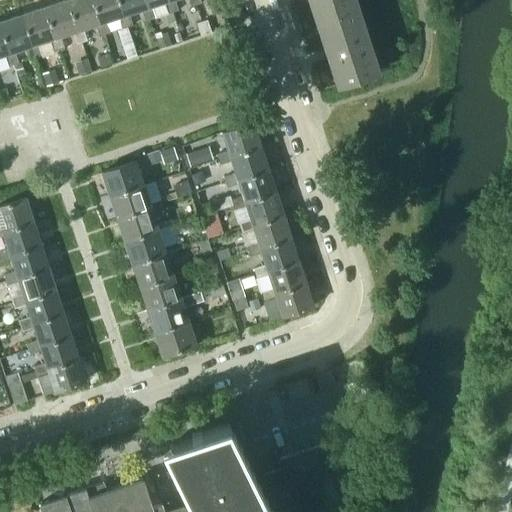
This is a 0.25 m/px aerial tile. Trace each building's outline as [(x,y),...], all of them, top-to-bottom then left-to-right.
[(66,0),(60,0),(43,6),(58,49),(62,48),(58,37),(71,33),(74,44),(80,42),(66,0)] [(97,36),(103,34),(91,0),(66,0),(80,42),(85,40),(81,29),(94,25),(97,36)] [(120,29),(126,27),(117,0),(91,0),(103,34),(108,33),(104,21),(116,17),(120,29)] [(143,21),(149,19),(142,0),(117,0),(126,27),(131,25),(127,14),(139,10),(143,21)] [(166,14),(172,12),(167,0),(142,0),(149,19),(153,18),(150,6),(162,2),(166,14)] [(186,0),(189,6),(194,4),(192,0),(167,0),(172,12),(177,10),(173,0),(186,0)] [(358,8),(355,0),(309,0),(316,21),(358,8)] [(52,51),(58,49),(43,6),(20,13),(35,57),(39,55),(35,44),(48,40),(52,51)] [(379,71),(358,8),(316,21),(337,85),(379,71)] [(29,59),(35,57),(20,13),(0,20),(0,27),(12,65),(16,63),(12,52),(25,47),(29,59)] [(211,30),(208,18),(197,22),(201,34),(211,30)] [(6,67),(12,65),(0,27),(0,55),(2,55),(6,67)] [(156,36),(160,49),(173,45),(168,31),(156,36)] [(113,63),(109,52),(98,56),(101,67),(113,63)] [(75,62),(80,74),(92,70),(88,58),(75,62)] [(43,73),(47,86),(59,82),(55,69),(43,73)] [(10,97),(7,87),(0,89),(0,94),(2,100),(10,97)] [(216,154),(218,159),(260,145),(252,122),(221,132),(227,150),(216,154)] [(223,176),(225,182),(268,168),(260,145),(218,159),(219,164),(231,160),(235,173),(223,176)] [(170,162),(179,159),(174,146),(165,149),(170,162)] [(199,149),(187,153),(191,166),(203,162),(199,149)] [(101,171),(109,195),(143,184),(135,160),(101,171)] [(230,199),(232,205),(275,191),(268,168),(225,182),(226,187),(238,183),(242,195),(230,199)] [(109,195),(116,217),(151,206),(143,184),(109,195)] [(216,204),(229,201),(225,185),(212,188),(216,204)] [(238,223),(240,228),(283,213),(275,191),(232,205),(234,210),(246,206),(250,219),(238,223)] [(0,230),(33,220),(25,196),(0,204),(0,230)] [(116,217),(124,240),(158,229),(151,206),(116,217)] [(245,245),(247,250),(290,236),(283,213),(240,228),(242,233),(254,229),(258,241),(245,245)] [(0,255),(40,243),(33,220),(0,230),(0,235),(3,234),(7,247),(0,249),(0,255)] [(204,227),(199,229),(202,240),(208,239),(204,227)] [(166,252),(158,229),(124,240),(131,263),(166,252)] [(298,259),(290,236),(247,250),(249,256),(261,252),(265,264),(253,268),(254,273),(298,259)] [(199,241),(203,254),(212,251),(208,239),(202,240),(199,241)] [(2,274),(4,280),(48,265),(40,243),(0,255),(0,261),(11,257),(15,270),(2,274)] [(131,263),(139,286),(173,274),(166,252),(131,263)] [(262,296),(305,282),(298,259),(254,273),(256,279),(268,275),(272,287),(260,291),(262,296)] [(10,297),(12,302),(55,288),(48,265),(4,280),(6,284),(18,280),(22,293),(10,297)] [(146,308),(181,297),(173,274),(139,286),(146,308)] [(240,278),(227,282),(230,291),(243,287),(240,278)] [(282,316),(313,305),(305,282),(262,296),(264,302),(276,298),(282,316)] [(212,297),(226,293),(223,283),(209,288),(212,297)] [(17,320),(19,325),(63,311),(55,288),(12,302),(13,307),(26,303),(30,316),(17,320)] [(247,301),(246,296),(233,300),(236,310),(249,306),(247,301)] [(154,331),(188,320),(181,297),(146,308),(154,331)] [(258,298),(247,301),(249,306),(250,311),(261,308),(258,298)] [(25,342),(27,348),(70,334),(63,311),(19,325),(21,330),(33,326),(37,338),(25,342)] [(161,355),(196,343),(188,320),(154,331),(161,355)] [(32,365),(34,371),(78,357),(70,334),(27,348),(28,353),(40,349),(44,361),(32,365)] [(54,391),(86,380),(78,357),(34,371),(36,376),(36,377),(42,395),(54,391)] [(336,383),(331,369),(316,374),(321,388),(336,383)] [(19,376),(17,371),(6,374),(15,403),(27,399),(21,382),(19,376)] [(34,371),(19,376),(21,382),(36,377),(36,376),(34,371)] [(253,475),(234,417),(200,428),(200,432),(168,442),(190,507),(175,511),(163,511),(160,503),(152,506),(143,478),(106,490),(103,480),(38,501),(41,511),(304,511),(324,506),(315,479),(334,473),(325,444),(278,460),(280,466),(253,475)]
